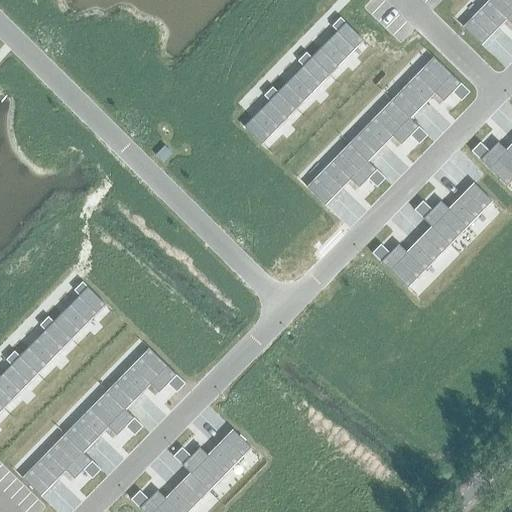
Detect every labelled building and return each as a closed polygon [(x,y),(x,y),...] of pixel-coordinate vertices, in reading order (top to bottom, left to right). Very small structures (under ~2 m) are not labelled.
[(511,0),(490,0),(462,29),(480,46),(505,20),(511,26),(511,0)] [(336,32),(310,59),(328,76),(362,41),(344,24),(339,19),(331,27),(336,32)] [(302,67),(277,93),(294,111),(328,76),(310,59),(305,53),(297,62),(302,67)] [(433,59),(391,102),(409,119),(433,94),(442,102),(451,93),(460,102),(468,93),(460,85),(433,59)] [(268,102),(243,128),(261,145),(294,111),(277,93),(271,88),(263,97),(268,102)] [(391,102),(349,145),(367,162),(391,137),(400,145),(409,136),(418,145),(426,136),(417,128),(409,119),(391,102)] [(479,143),(470,152),(479,161),(506,187),(511,180),(511,144),(505,151),(497,143),(488,152),(479,143)] [(349,145),(306,188),(324,206),(349,180),(358,189),(367,179),(375,188),(384,179),(375,171),(367,162),(349,145)] [(163,147),(155,156),(162,163),(171,154),(163,147)] [(175,180),(192,162),(182,152),(164,169),(175,180)] [(195,165),(178,182),(188,193),(206,175),(195,165)] [(200,205),(218,187),(207,177),(190,194),(200,205)] [(422,202),(413,211),(422,220),(431,228),(448,245),(491,202),(473,184),(448,210),(439,202),(430,211),(422,202)] [(380,245),(371,254),(380,263),(406,289),(448,245),(431,228),(406,253),(397,245),(388,254),(380,245)] [(78,296),(52,323),(70,340),(104,305),(86,288),(81,283),(73,291),(78,296)] [(44,331),(19,357),(36,375),(70,340),(52,323),(47,318),(39,326),(44,331)] [(149,350),(106,393),(124,410),(149,385),(157,394),(166,385),(175,393),(184,385),(175,376),(149,350)] [(10,366),(0,376),(0,406),(3,409),(36,375),(19,357),(13,352),(5,361),(10,366)] [(106,393),(64,436),(82,453),(107,428),(115,437),(124,428),(133,436),(142,428),(124,410),(106,393)] [(181,448),(172,457),(190,474),(207,492),(250,448),(232,431),(207,457),(199,448),(190,457),(181,448)] [(64,436),(22,479),(39,497),(65,471),(73,480),(82,471),(91,479),(100,471),(82,453),(64,436)] [(138,491),(130,500),(139,509),(141,511),(187,511),(207,492),(190,474),(165,500),(156,491),(147,500),(138,491)]
